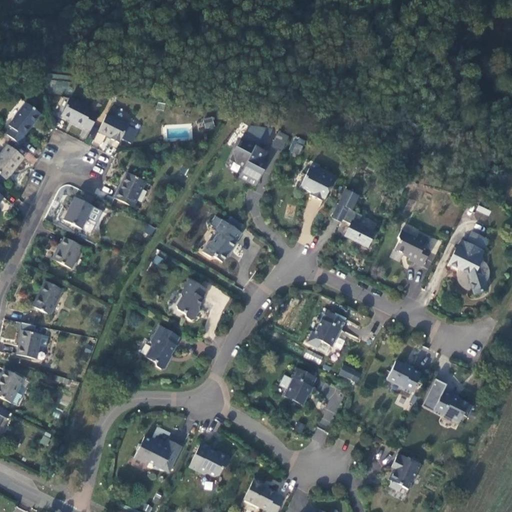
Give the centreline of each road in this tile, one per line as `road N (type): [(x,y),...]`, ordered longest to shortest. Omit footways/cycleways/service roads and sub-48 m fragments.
road 1 (residential): [(80,511),(101,424),(119,405),(211,401)]
road 2 (residential): [(298,263),(471,341)]
road 3 (residential): [(211,401),(257,308),(278,276),(298,263)]
road 4 (residential): [(0,284),(54,174),(74,158)]
road 5 (residential): [(211,401),(294,457),(334,464)]
